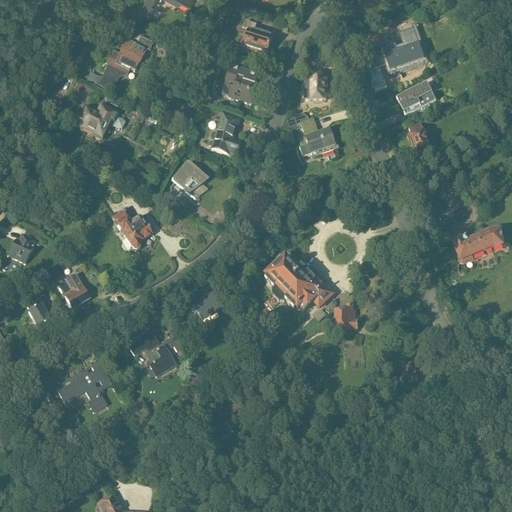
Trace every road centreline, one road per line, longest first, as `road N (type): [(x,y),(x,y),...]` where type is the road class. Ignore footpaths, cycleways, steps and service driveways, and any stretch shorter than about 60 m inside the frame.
road 1 (residential): [(0,386),(223,243),(248,206),(310,13),(329,5)]
road 2 (residential): [(423,286),(329,5)]
road 3 (tertiary): [(0,193),(98,0)]
road 4 (residential): [(423,286),(438,335),(481,347),(511,344)]
